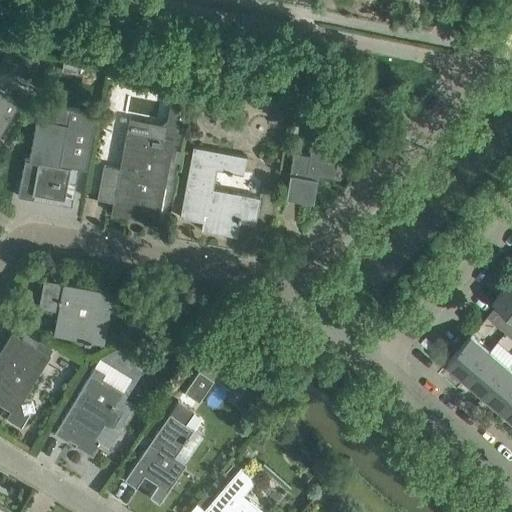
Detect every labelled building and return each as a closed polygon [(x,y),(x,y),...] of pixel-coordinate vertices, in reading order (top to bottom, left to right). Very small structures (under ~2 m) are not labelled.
[(22,54),(19,65),(34,68),(37,57),(22,54)] [(61,69),(77,72),(79,62),(63,59),(61,69)] [(163,78),(160,93),(172,96),(169,112),(167,125),(166,132),(180,134),(189,83),(163,78)] [(0,133),(20,101),(0,88),(0,133)] [(24,158),(17,195),(31,198),(32,193),(64,198),(67,181),(67,178),(76,179),(78,167),(85,169),(96,112),(68,107),(65,123),(36,117),(28,158),(24,158)] [(118,167),(102,164),(96,198),(112,201),(111,206),(113,206),(113,205),(136,209),(134,217),(157,221),(172,138),(126,129),(118,167)] [(312,201),(317,173),(333,176),(336,159),(343,160),(346,143),(339,141),(340,138),(312,133),(309,154),(293,151),(285,197),(312,201)] [(242,173),(245,156),(192,146),(179,217),(202,221),(203,215),(212,217),(210,231),(232,235),(235,220),(254,224),(259,197),(212,188),(215,168),(242,173)] [(102,343),(112,292),(43,279),(38,306),(57,310),(53,334),(102,343)] [(494,300),(511,315),(511,282),(510,281),(494,300)] [(487,315),(488,316),(506,331),(511,324),(511,323),(494,308),(487,315)] [(23,398),(50,355),(11,331),(0,349),(0,404),(9,410),(5,417),(20,427),(29,412),(31,400),(27,400),(23,398)] [(466,378),(490,350),(472,334),(448,362),(466,378)] [(485,393),(509,365),(490,350),(466,378),(485,393)] [(91,372),(53,432),(67,440),(68,438),(79,445),(78,447),(92,455),(99,442),(108,447),(118,430),(110,425),(119,411),(113,407),(123,392),(131,378),(99,358),(91,372)] [(503,409),(511,398),(511,368),(509,365),(485,393),(503,409)] [(198,369),(183,391),(198,401),(213,379),(198,369)] [(511,416),(511,398),(503,409),(511,416)] [(177,400),(123,478),(135,486),(143,474),(157,483),(149,495),(158,502),(167,490),(185,463),(173,454),(192,428),(184,423),(192,411),(177,400)] [(245,407),(239,408),(243,423),(249,421),(260,418),(259,414),(256,404),(252,405),(245,407)] [(203,509),(196,502),(187,511),(261,511),(262,511),(242,494),(256,479),(241,466),(203,509)] [(0,511),(10,511),(11,510),(0,503),(0,511)]
